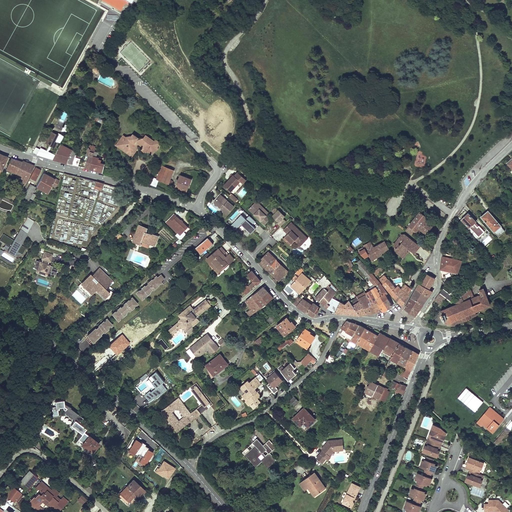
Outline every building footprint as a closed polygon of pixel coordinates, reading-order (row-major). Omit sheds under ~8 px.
[(103,0),(126,13),(130,6),(133,8),(135,4),(132,2),(133,0),(103,0)] [(97,65),(92,69),(95,73),(100,69),(97,65)] [(51,131),(46,142),(49,144),(51,145),(54,147),(56,143),(54,142),(58,134),(51,131)] [(121,141),(125,136),(122,134),(115,145),(125,152),(126,150),(122,147),(124,143),(121,141)] [(128,139),(125,136),(121,141),(124,143),(122,147),(126,150),(125,152),(131,156),(137,148),(136,145),(137,144),(142,147),(140,150),(143,152),(147,151),(151,154),(154,151),(156,150),(157,148),(157,146),(160,142),(155,139),(153,140),(145,134),(143,137),(137,138),(136,136),(133,134),(131,135),(128,139)] [(54,155),(48,152),(51,145),(49,144),(46,151),(40,148),(39,149),(36,154),(36,155),(52,159),(54,155)] [(54,155),(52,159),(66,163),(72,164),(75,157),(77,151),(60,146),(59,148),(58,148),(54,155)] [(84,167),(89,168),(93,152),(90,150),(90,149),(88,147),(86,149),(89,151),(84,167)] [(93,152),(89,168),(103,172),(105,164),(100,163),(101,160),(98,159),(99,158),(95,157),(97,151),(94,151),(93,152)] [(416,152),(415,167),(424,167),(425,152),(416,152)] [(10,158),(6,169),(15,173),(22,161),(10,158)] [(22,161),(15,173),(21,176),(16,185),(22,187),(34,166),(30,164),(22,161)] [(153,175),(150,183),(156,186),(159,180),(171,184),(173,180),(170,179),(173,169),(163,165),(158,177),(153,175)] [(148,168),(144,173),(149,177),(154,170),(149,166),(148,168)] [(36,168),(31,178),(35,180),(40,170),(36,168)] [(225,184),(232,191),(242,180),(244,182),(248,179),(239,171),(236,174),(235,173),(225,184)] [(54,180),(43,173),(36,186),(47,192),(51,185),(55,187),(59,181),(55,178),(54,180)] [(180,175),(176,186),(187,191),(191,179),(180,175)] [(30,184),(22,197),(28,200),(35,187),(30,184)] [(235,205),(222,194),(214,202),(227,214),(235,205)] [(267,214),(261,209),(263,206),(257,200),(250,208),(266,223),(271,218),(267,214)] [(269,212),(263,206),(261,209),(267,214),(269,212)] [(279,210),(276,207),(273,211),(275,214),(273,216),(279,222),(278,223),(281,226),(287,221),(283,218),(285,216),(279,209),(279,210)] [(482,216),(499,236),(505,230),(488,211),(482,216)] [(405,229),(413,235),(418,227),(426,232),(431,225),(424,220),(426,217),(419,212),(405,229)] [(470,227),(478,236),(483,231),(475,222),(476,221),(468,212),(461,218),(469,227),(470,227)] [(174,214),(167,221),(181,235),(188,227),(174,214)] [(253,224),(256,220),(250,215),(247,218),(242,214),(232,224),(237,229),(242,223),(252,232),(257,228),(253,224)] [(16,253),(34,221),(26,217),(14,240),(3,233),(0,238),(0,240),(6,244),(3,249),(0,248),(0,254),(13,261),(17,254),(16,253)] [(308,237),(291,221),(283,229),(287,233),(285,236),(292,243),(294,240),(295,239),(297,241),(296,242),(300,246),(308,237)] [(147,228),(139,224),(133,237),(132,240),(140,243),(142,240),(154,245),(157,236),(151,233),(151,234),(145,232),(147,228)] [(401,236),(398,239),(402,242),(399,246),(395,247),(395,251),(398,253),(400,251),(404,255),(407,251),(407,249),(409,247),(411,249),(415,252),(420,245),(405,233),(402,237),(401,236)] [(292,243),(285,236),(283,238),(290,245),(292,243)] [(196,248),(202,254),(213,244),(208,237),(196,248)] [(359,249),(361,254),(365,257),(369,254),(371,258),(381,253),(389,248),(385,241),(374,247),(372,244),(365,248),(364,249),(363,246),(359,249)] [(215,265),(221,271),(234,259),(229,255),(225,258),(223,256),(226,253),(221,247),(207,259),(213,266),(215,265)] [(277,260),(268,252),(260,260),(260,261),(274,277),(279,271),(272,265),(277,260)] [(453,260),(449,258),(450,256),(443,252),(441,259),(441,264),(440,268),(441,273),(444,274),(448,275),(450,274),(456,275),(457,274),(461,262),(460,262),(453,260)] [(39,265),(36,264),(35,269),(38,270),(48,273),(52,275),(53,272),(57,273),(59,269),(49,265),(50,262),(53,255),(45,253),(42,260),(43,260),(42,263),(40,263),(39,265)] [(301,267),(302,268),(310,258),(308,256),(300,265),(301,267)] [(288,270),(277,260),(272,265),(279,271),(274,277),(278,280),(288,270)] [(355,263),(375,287),(380,283),(359,260),(355,263)] [(112,281),(97,266),(81,282),(93,293),(97,289),(104,296),(110,291),(106,287),(112,281)] [(383,270),(380,266),(374,273),(376,276),(377,275),(377,276),(383,270)] [(261,281),(250,268),(246,271),(251,278),(246,282),(252,289),(261,281)] [(293,297),(295,299),(299,295),(311,281),(302,272),(298,277),(295,280),(291,285),(297,291),(293,297)] [(164,278),(161,274),(158,276),(157,275),(149,282),(154,289),(163,282),(161,281),(164,278)] [(416,289),(429,296),(432,291),(429,289),(434,278),(427,274),(422,285),(419,284),(416,289)] [(335,294),(328,285),(331,282),(328,279),(328,278),(325,275),(318,282),(322,286),(325,288),(316,297),(327,307),(328,308),(335,312),(360,315),(347,304),(347,303),(344,306),(331,299),(335,294)] [(404,306),(412,290),(404,284),(401,288),(399,292),(396,288),(385,275),(380,279),(393,295),(404,306)] [(149,282),(146,285),(152,292),(154,289),(149,282)] [(243,292),(246,294),(251,290),(244,282),(239,287),(243,292)] [(387,308),(392,305),(385,292),(387,291),(380,283),(375,287),(387,308)] [(146,285),(138,292),(143,299),(152,292),(146,285)] [(449,322),(450,325),(452,325),(467,319),(473,317),(473,316),(476,315),(474,312),(489,305),(483,288),(479,290),(481,294),(480,294),(473,297),(470,290),(468,285),(464,288),(465,292),(458,294),(459,297),(453,300),(455,304),(452,305),(441,310),(441,312),(441,313),(444,322),(445,322),(445,323),(449,322)] [(258,300),(268,292),(263,286),(253,295),(258,300)] [(382,310),(382,311),(387,308),(375,287),(369,291),(382,310)] [(457,292),(453,288),(448,293),(443,288),(440,293),(444,298),(449,302),(457,292)] [(411,298),(417,301),(423,304),(429,296),(416,289),(411,298)] [(376,312),(382,310),(369,291),(364,295),(376,312)] [(258,300),(263,306),(273,297),(268,292),(258,300)] [(434,301),(439,304),(444,298),(440,293),(434,301)] [(367,314),(376,312),(364,295),(364,294),(355,298),(355,299),(367,314)] [(252,307),(257,311),(263,306),(258,300),(253,295),(246,300),(252,307)] [(314,316),(320,308),(313,302),(312,304),(299,295),(295,299),(294,302),(293,302),(297,306),(314,316)] [(137,304),(132,297),(123,304),(129,311),(137,304)] [(410,312),(417,301),(411,298),(405,308),(410,312)] [(367,314),(355,299),(349,303),(348,301),(347,303),(347,304),(360,315),(367,314)] [(207,302),(206,300),(194,311),(190,306),(179,315),(182,319),(179,320),(180,321),(172,328),(175,332),(182,326),(183,325),(187,330),(194,324),(195,325),(200,321),(198,319),(195,315),(196,314),(198,316),(207,309),(208,310),(212,307),(210,305),(213,304),(209,300),(207,302)] [(410,312),(415,315),(423,304),(417,301),(410,312)] [(123,304),(120,307),(126,313),(129,311),(123,304)] [(126,313),(120,307),(112,314),(118,321),(126,313)] [(268,320),(272,324),(283,314),(279,310),(268,320)] [(277,326),(285,335),(296,326),(292,322),(291,322),(286,317),(277,326)] [(106,319),(98,326),(103,333),(112,326),(106,319)] [(360,325),(347,321),(342,328),(344,330),(350,332),(347,336),(346,339),(348,340),(350,337),(352,339),(354,335),(360,325)] [(352,339),(351,341),(354,342),(353,344),(354,344),(355,343),(357,344),(366,328),(360,325),(354,335),(352,339)] [(103,333),(98,326),(95,328),(101,335),(103,333)] [(95,328),(86,336),(92,342),(101,335),(95,328)] [(297,340),(308,347),(315,336),(310,332),(310,331),(305,328),(297,340)] [(366,328),(357,344),(370,351),(378,335),(366,328)] [(378,335),(370,351),(379,355),(382,351),(390,338),(380,332),(378,335)] [(209,334),(199,342),(200,344),(210,336),(209,334)] [(220,349),(210,336),(200,344),(199,342),(191,348),(198,358),(209,350),(213,355),(220,349)] [(255,343),(258,347),(265,340),(262,336),(255,343)] [(294,341),(290,337),(288,338),(277,347),(278,348),(279,350),(283,347),(284,347),(288,344),(289,345),(294,341)] [(390,338),(382,351),(391,357),(399,342),(390,338)] [(391,357),(390,358),(398,362),(406,346),(399,342),(391,357)] [(406,346),(398,362),(405,366),(413,350),(406,346)] [(400,375),(407,379),(419,354),(413,350),(405,366),(400,375)] [(300,362),(306,366),(313,357),(308,353),(300,362)] [(222,367),(223,368),(228,364),(221,354),(208,365),(214,373),(222,367)] [(279,369),(289,380),(296,373),(293,369),(295,367),(291,363),(284,368),(282,366),(279,369)] [(274,370),(268,374),(270,376),(266,379),(269,382),(266,385),(272,393),(277,390),(274,386),(281,380),(274,370)] [(156,371),(149,377),(146,373),(139,379),(141,382),(136,385),(149,403),(167,390),(162,383),(164,382),(156,371)] [(261,384),(259,382),(256,378),(249,382),(248,380),(240,386),(244,392),(243,393),(250,403),(249,404),(252,408),(259,403),(256,398),(259,396),(256,392),(254,389),(255,388),(261,384)] [(393,380),(390,385),(396,388),(399,383),(393,380)] [(371,381),(366,391),(373,395),(377,385),(371,381)] [(396,388),(395,391),(396,392),(397,391),(403,393),(406,386),(399,382),(399,383),(396,388)] [(175,428),(175,427),(179,432),(190,423),(194,429),(200,425),(195,419),(210,408),(208,406),(210,404),(212,406),(215,405),(198,383),(192,387),(193,390),(204,404),(192,413),(180,398),(163,411),(174,425),(173,426),(175,428)] [(373,395),(383,401),(388,391),(383,390),(384,388),(377,385),(373,395)] [(458,397),(474,412),(483,402),(466,387),(458,397)] [(249,404),(250,403),(243,393),(241,395),(245,400),(244,401),(247,405),(249,404)] [(140,397),(135,401),(142,409),(146,405),(140,397)] [(289,403),(292,407),(297,402),(293,398),(289,403)] [(58,409),(62,408),(63,413),(74,421),(70,426),(81,435),(77,440),(82,444),(81,445),(86,449),(88,446),(90,448),(89,449),(92,452),(98,444),(84,433),(83,432),(85,430),(78,424),(82,419),(70,409),(70,408),(64,404),(63,401),(54,402),(55,407),(51,408),(52,416),(58,416),(57,411),(59,411),(58,409)] [(222,408),(217,403),(215,405),(212,406),(216,412),(222,408)] [(477,421),(490,433),(502,419),(489,408),(477,421)] [(303,409),(292,420),(299,427),(302,423),(307,427),(314,420),(303,409)] [(492,442),(495,445),(509,430),(506,427),(496,438),(492,442)] [(441,432),(430,428),(428,433),(431,434),(429,439),(441,443),(443,438),(439,437),(441,432)] [(125,455),(131,458),(141,442),(135,439),(125,455)] [(441,443),(429,439),(427,444),(425,443),(422,449),(433,453),(435,447),(439,449),(441,443)] [(329,457),(333,452),(343,451),(342,440),(327,442),(323,447),(324,448),(322,451),(315,459),(321,464),(325,460),(325,459),(324,458),(327,455),(329,457)] [(245,456),(254,466),(260,461),(267,467),(273,461),(267,454),(264,457),(259,453),(262,449),(261,448),(255,441),(251,444),(254,447),(245,456)] [(267,442),(265,444),(268,448),(271,451),(273,449),(267,442)] [(138,462),(145,466),(154,452),(142,444),(136,453),(141,457),(138,462)] [(268,448),(265,444),(261,448),(262,449),(259,453),(264,457),(267,454),(271,451),(268,448)] [(425,466),(424,469),(431,472),(433,468),(435,467),(434,465),(433,465),(434,462),(434,461),(432,460),(433,457),(426,454),(425,459),(422,458),(420,464),(425,466)] [(470,461),(467,460),(465,465),(470,467),(477,470),(479,465),(481,466),(483,460),(472,456),(470,461)] [(161,460),(155,473),(169,479),(175,467),(161,460)] [(471,474),(469,479),(480,483),(482,477),(480,477),(481,472),(479,471),(477,470),(470,467),(468,472),(471,474)] [(431,472),(424,469),(423,473),(417,471),(415,476),(418,477),(416,482),(423,485),(424,481),(426,482),(427,481),(428,479),(429,479),(431,478),(430,476),(431,472)] [(29,489),(38,477),(28,470),(20,481),(29,489)] [(300,484),(305,491),(308,489),(311,487),(316,495),(325,489),(313,474),(300,484)] [(120,493),(129,501),(136,493),(139,496),(145,490),(133,480),(120,493)] [(39,493),(35,497),(38,500),(36,502),(43,508),(50,500),(61,510),(65,505),(64,504),(67,500),(62,496),(59,499),(55,496),(57,493),(55,491),(53,494),(50,491),(51,490),(41,481),(36,487),(42,492),(40,495),(39,493)] [(423,485),(416,482),(414,487),(411,486),(409,492),(415,494),(413,497),(420,500),(422,496),(424,495),(423,493),(422,493),(423,490),(424,489),(421,488),(423,485)] [(360,487),(352,483),(343,503),(350,506),(351,504),(354,503),(354,502),(353,500),(354,497),(355,498),(360,487)] [(5,495),(16,503),(23,495),(13,486),(5,495)] [(311,487),(308,489),(314,497),(316,495),(311,487)] [(83,505),(87,500),(81,494),(77,499),(83,505)] [(34,497),(29,503),(39,511),(43,508),(36,502),(38,500),(35,497),(34,497)] [(420,500),(413,497),(412,501),(407,499),(405,504),(407,505),(405,510),(409,511),(412,511),(413,509),(416,510),(416,509),(417,507),(418,507),(420,506),(419,504),(420,500)] [(484,501),(484,510),(488,510),(488,508),(495,508),(497,510),(497,511),(504,511),(509,507),(498,497),(488,497),(488,501),(484,501)]
